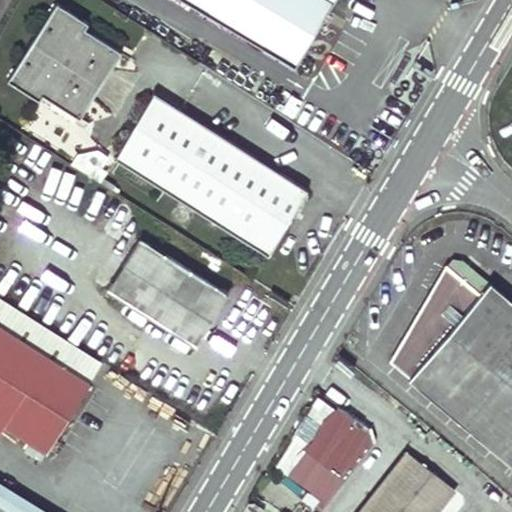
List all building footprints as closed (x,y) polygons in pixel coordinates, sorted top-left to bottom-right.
[(182,0),(290,63),(329,0),(182,0)] [(78,118),(117,57),(79,33),(83,26),(50,7),(6,85),(37,103),(41,96),(78,118)] [(79,33),(117,57),(122,49),(83,26),(79,33)] [(109,162),(265,254),(305,188),(149,95),(109,162)] [(37,103),(73,126),(78,118),(41,96),(37,103)] [(103,289),(192,342),(223,289),(135,236),(103,289)] [(448,261),(389,353),(511,460),(511,294),(493,278),(482,291),(448,261)] [(0,419),(42,446),(87,381),(0,326),(0,419)] [(335,403),(284,473),(318,498),(312,507),(319,511),(326,503),(325,502),(370,441),(365,425),(335,403)] [(356,511),(432,511),(452,487),(405,450),(356,511)]
